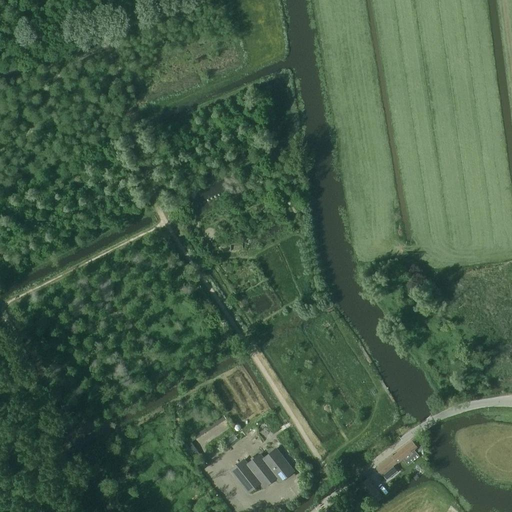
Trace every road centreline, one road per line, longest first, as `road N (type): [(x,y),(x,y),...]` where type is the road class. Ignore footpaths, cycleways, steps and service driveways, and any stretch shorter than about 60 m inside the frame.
road 1 (track): [(340,490),(162,220),(107,49)]
road 2 (tertiary): [(314,511),(435,417),(511,401)]
road 3 (track): [(107,49),(227,4)]
